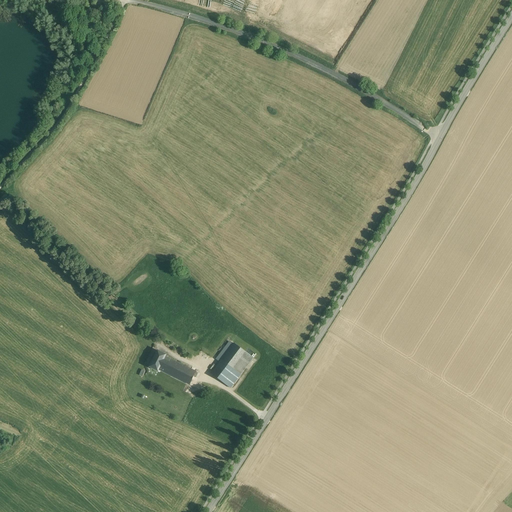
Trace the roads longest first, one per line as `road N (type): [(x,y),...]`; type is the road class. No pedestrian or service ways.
road 1 (tertiary): [(208,511),(511,16)]
road 2 (track): [(162,347),(0,195)]
